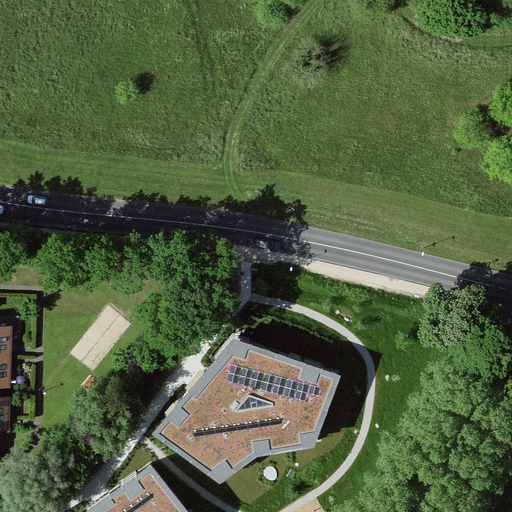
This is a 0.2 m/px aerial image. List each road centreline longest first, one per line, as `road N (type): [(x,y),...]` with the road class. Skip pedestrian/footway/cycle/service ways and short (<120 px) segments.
road 1 (secondary): [(511,288),(379,255),(0,200)]
road 2 (residential): [(511,336),(408,511)]
